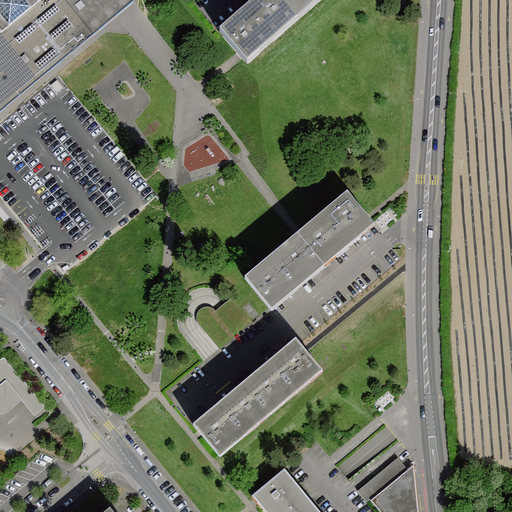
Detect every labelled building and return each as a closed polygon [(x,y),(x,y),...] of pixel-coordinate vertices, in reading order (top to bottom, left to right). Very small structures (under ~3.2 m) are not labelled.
[(0,0),(0,115),(139,0),(0,0)] [(261,0),(222,33),(240,55),(247,63),(322,0),(261,0)] [(292,226),(238,272),(265,303),(369,215),(341,183),(292,226)] [(293,342),(194,424),(222,457),(321,375),(293,342)] [(407,468),(397,457),(366,483),(375,494),(370,498),(381,511),(417,511),(413,462),(407,468)] [(315,511),(282,472),(250,497),(261,511),(315,511)]
